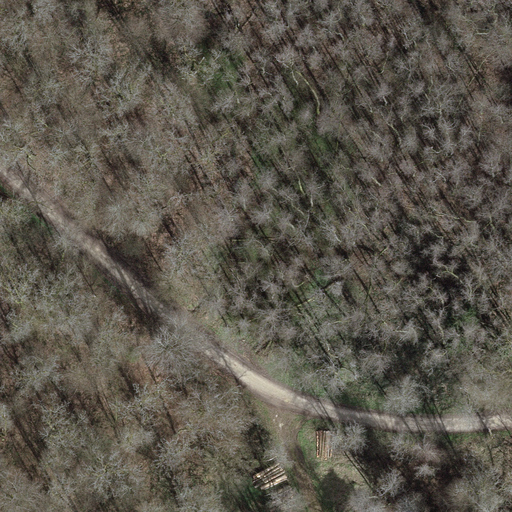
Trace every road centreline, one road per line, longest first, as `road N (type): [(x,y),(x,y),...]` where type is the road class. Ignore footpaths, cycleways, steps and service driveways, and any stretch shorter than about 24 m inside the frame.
road 1 (track): [(511,415),(439,422),(339,413),(240,373),(0,164)]
road 2 (track): [(240,373),(311,511)]
